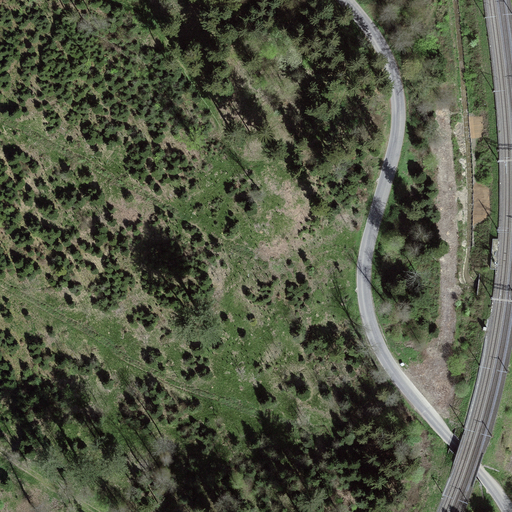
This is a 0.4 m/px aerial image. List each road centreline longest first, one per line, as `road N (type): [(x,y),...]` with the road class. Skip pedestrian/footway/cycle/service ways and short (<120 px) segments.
road 1 (unclassified): [(347,0),(385,50),(400,112),(368,240),(371,323),(389,360),(507,511)]
road 2 (track): [(111,0),(225,38)]
